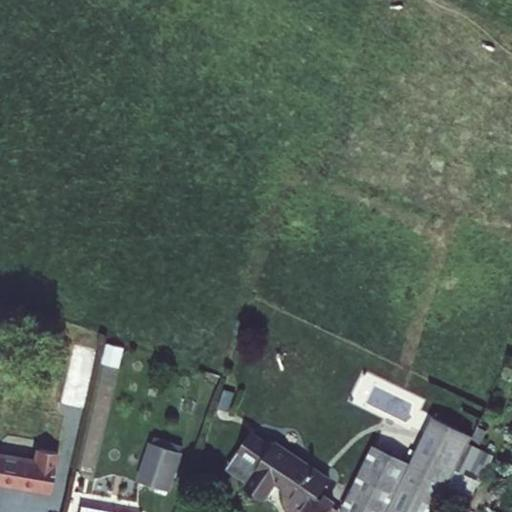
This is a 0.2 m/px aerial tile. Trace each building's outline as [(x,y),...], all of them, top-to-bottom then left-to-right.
[(60,400),(87,405),(100,346),(72,340),(60,400)] [(437,409),(416,450),(454,468),(473,426),(437,409)] [(248,433),(225,467),(247,481),(244,485),(261,496),(273,478),(293,492),(287,503),(302,511),(305,511),(306,511),(307,511),(325,511),(329,506),(330,503),(329,500),(328,498),(325,495),(322,495),(319,495),(317,496),(315,495),(326,476),(273,441),(269,448),(248,433)] [(342,508),(349,511),(433,511),(454,468),(416,450),(413,456),(377,440),(342,508)] [(148,446),(136,484),(164,493),(177,455),(148,446)] [(30,470),(0,464),(0,494),(45,502),(52,463),(33,459),(30,470)]
